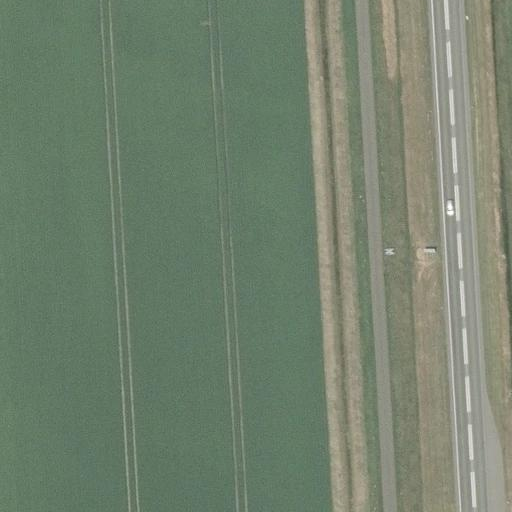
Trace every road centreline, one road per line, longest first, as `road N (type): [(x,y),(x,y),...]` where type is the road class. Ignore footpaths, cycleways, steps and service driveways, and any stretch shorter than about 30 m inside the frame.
road 1 (unclassified): [(387,511),(358,0)]
road 2 (trunk): [(468,511),(440,0)]
